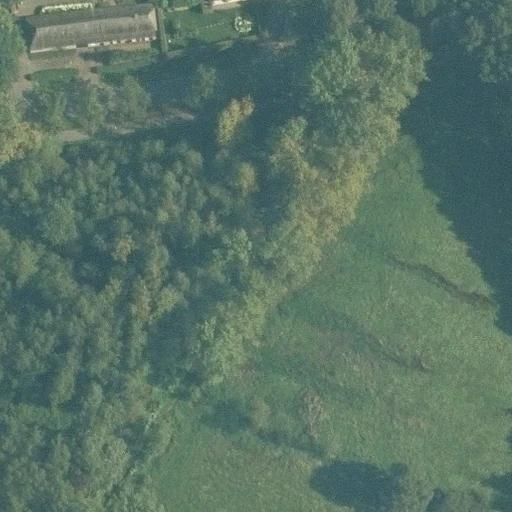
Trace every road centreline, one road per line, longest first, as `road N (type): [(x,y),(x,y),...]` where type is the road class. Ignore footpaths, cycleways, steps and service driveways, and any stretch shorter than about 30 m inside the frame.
road 1 (tertiary): [(0,109),(68,108),(258,80),(511,8)]
road 2 (track): [(350,88),(340,147),(95,511)]
